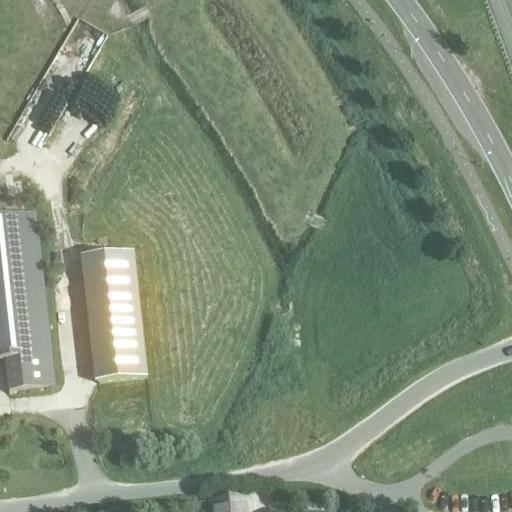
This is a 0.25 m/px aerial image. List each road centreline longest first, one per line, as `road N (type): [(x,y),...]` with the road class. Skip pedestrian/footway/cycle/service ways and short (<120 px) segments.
road 1 (track): [(38,0),(69,91),(33,161),(36,180),(60,190),(94,497)]
road 2 (unclassified): [(9,511),(275,474),(324,459)]
road 3 (unclassified): [(324,459),(440,379),(511,349)]
road 4 (tertiary): [(511,182),(399,0)]
road 5 (unclassified): [(395,504),(468,444),(511,432)]
